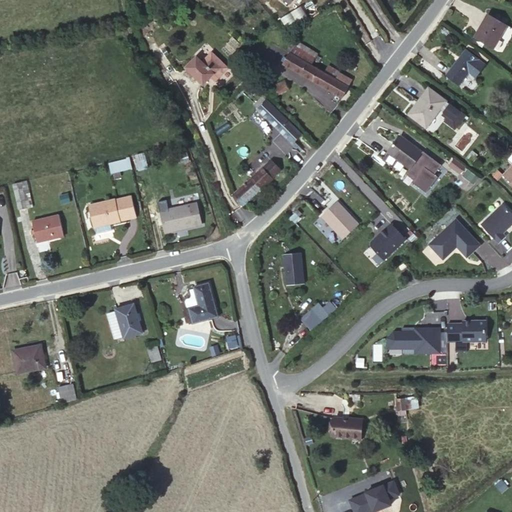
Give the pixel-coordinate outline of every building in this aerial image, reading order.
[(289,30),(310,20),(303,6),(282,17),(289,30)] [(507,25),(488,14),(475,37),(493,49),(507,25)] [(294,46),(290,54),(335,80),(338,74),(339,73),(294,46)] [(485,64),(466,50),(447,75),(460,84),(469,72),(475,77),(485,64)] [(202,64),(192,55),(181,66),(204,86),(213,77),(217,81),(228,68),(211,53),(202,64)] [(335,80),(290,54),(283,64),(341,98),(347,87),(335,80)] [(359,56),(348,73),(356,78),(367,61),(359,56)] [(351,81),(338,74),(335,80),(347,87),(351,81)] [(285,84),(271,91),(274,96),(279,93),(288,89),(285,84)] [(446,101),(429,87),(409,114),(426,128),(441,108),(446,101)] [(301,134),(264,97),(256,104),(260,108),(258,110),(292,143),(301,134)] [(446,101),(441,108),(445,111),(444,112),(444,113),(442,115),(446,118),(444,121),(454,128),(457,127),(457,128),(466,116),(446,101)] [(400,136),(384,158),(406,175),(406,174),(415,180),(413,183),(426,193),(438,177),(434,174),(441,165),(423,152),(422,153),(400,136)] [(480,155),(473,150),(467,159),(474,163),(480,155)] [(258,165),(262,169),(271,161),(267,156),(258,165)] [(130,157),(109,162),(111,173),(132,168),(130,157)] [(464,165),(455,159),(451,165),(459,171),(464,165)] [(234,195),(243,205),(280,170),(271,161),(262,169),(234,195)] [(511,164),(503,173),(511,182),(511,164)] [(27,181),(13,184),(19,210),(27,208),(23,190),(28,189),(27,181)] [(131,196),(89,206),(93,226),(95,226),(110,223),(136,217),(131,196)] [(359,224),(338,201),(322,216),(343,238),(359,224)] [(198,203),(160,211),(165,232),(202,224),(198,203)] [(511,213),(506,207),(484,228),(498,243),(505,236),(502,233),(511,223),(511,213)] [(60,216),(32,222),(37,241),(64,235),(60,216)] [(481,245),(456,219),(430,244),(443,259),(457,246),(468,257),(481,245)] [(110,223),(95,226),(97,233),(111,230),(110,223)] [(406,239),(391,223),(380,234),(381,235),(377,238),(376,237),(371,242),(371,246),(384,260),(406,239)] [(301,252),(284,254),(287,285),(304,283),(301,252)] [(194,323),(205,320),(219,317),(210,283),(195,287),(195,289),(200,305),(190,308),(194,323)] [(200,305),(195,289),(191,290),(192,295),(191,298),(188,298),(186,301),(188,306),(190,308),(200,305)] [(116,309),(117,311),(122,327),(124,336),(124,338),(142,333),(135,304),(116,309)] [(322,320),(312,309),(302,318),(312,330),(322,320)] [(122,327),(117,311),(108,313),(113,330),(122,327)] [(485,341),(485,320),(463,320),(463,323),(447,323),(447,341),(455,341),(455,350),(466,350),(466,341),(485,341)] [(122,327),(113,330),(116,338),(124,336),(122,327)] [(439,352),(439,327),(417,327),(412,333),(402,333),(402,331),(393,331),(387,338),(387,348),(402,348),(402,346),(414,346),(414,352),(439,352)] [(41,345),(13,350),(17,373),(45,368),(41,345)] [(148,347),(151,362),(162,360),(159,346),(148,347)] [(62,402),(76,399),(74,385),(59,388),(62,402)] [(354,420),(334,418),(332,436),(360,439),(362,419),(354,418),(354,420)] [(366,492),(350,499),(354,511),(365,511),(373,509),(374,511),(393,504),(391,497),(400,493),(395,480),(366,491),(366,492)]
